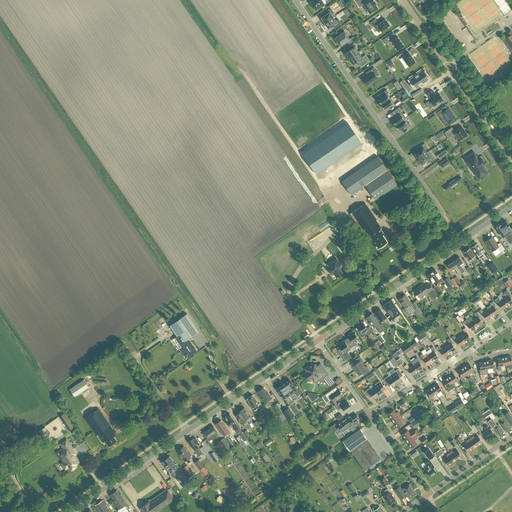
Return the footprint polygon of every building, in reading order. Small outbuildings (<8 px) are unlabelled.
[(313,0),(310,3),(316,10),(324,4),(321,0),(313,0)] [(353,0),(359,8),(363,5),(370,14),(378,8),(375,4),(374,4),(373,2),(371,0),(367,0),(365,1),(364,0),(353,0)] [(321,18),(325,23),(333,17),(331,14),(333,13),(330,8),(324,12),(326,15),(321,18)] [(333,17),(325,23),(328,29),(333,25),(335,28),(341,24),(338,19),(335,21),(333,17)] [(375,18),(370,22),(374,27),(375,27),(379,33),(387,27),(388,27),(391,25),(388,22),(387,22),(385,19),(381,22),(379,23),(379,24),(375,18)] [(367,33),(370,31),(365,24),(362,26),(367,33)] [(350,39),(344,31),(335,38),(340,46),(347,41),(349,44),(355,39),(353,36),(350,39)] [(403,45),(397,36),(396,36),(394,38),(391,34),(382,40),(385,44),(390,40),(397,50),(403,45)] [(349,58),(349,59),(358,52),(355,47),(356,46),(354,43),(348,47),(350,50),(345,53),(347,56),(348,56),(349,58)] [(362,57),(358,52),(349,59),(350,58),(351,60),(350,61),(353,64),(358,60),(360,64),(366,60),(363,56),(362,57)] [(403,52),(398,56),(400,59),(403,57),(409,65),(409,66),(410,66),(410,65),(415,62),(416,61),(415,61),(409,52),(405,55),(403,52)] [(368,71),(369,74),(363,78),(367,85),(377,78),(375,75),(378,73),(374,67),(368,71)] [(422,70),(409,79),(411,82),(413,81),(416,85),(421,82),(423,84),(429,80),(422,70)] [(421,88),(412,95),(414,98),(423,91),(421,88)] [(383,95),(377,99),(381,104),(390,98),(387,93),(388,92),(386,90),(381,93),(383,95)] [(438,93),(436,95),(433,90),(427,94),(430,98),(430,99),(429,100),(433,107),(443,100),(438,93)] [(390,98),(381,104),(384,109),(394,103),(390,98)] [(442,109),(437,112),(442,120),(444,118),(447,122),(455,117),(449,108),(444,111),(442,109)] [(397,116),(392,120),(392,121),(391,121),(393,124),(394,124),(395,125),(405,119),(406,118),(401,110),(396,114),(397,116)] [(405,119),(395,125),(398,130),(404,126),(406,128),(411,125),(409,123),(408,123),(405,119)] [(349,122),(304,152),(317,173),(363,143),(349,122)] [(454,131),(452,128),(452,127),(444,132),(449,140),(455,136),(458,142),(468,135),(461,126),(454,131)] [(418,158),(426,152),(425,150),(428,148),(424,143),(419,147),(420,149),(415,153),(418,158)] [(418,158),(421,163),(427,159),(429,162),(435,158),(429,150),(426,152),(418,158)] [(474,173),(475,173),(478,177),(480,177),(483,174),(484,175),(485,175),(487,173),(487,172),(483,165),(485,164),(481,158),(479,160),(473,152),(465,158),(471,166),(470,166),(471,166),(470,168),(471,169),(472,170),(474,173)] [(351,195),(365,186),(375,200),(397,186),(387,171),(378,157),(341,181),(351,195)] [(447,158),(439,163),(442,167),(450,162),(447,158)] [(349,213),(366,239),(369,236),(377,248),(386,241),(382,234),(384,233),(380,228),(381,227),(366,203),(349,213)] [(505,236),(509,242),(511,240),(511,228),(511,229),(506,221),(501,225),(501,224),(500,224),(499,224),(497,225),(497,227),(496,227),(503,238),(505,236)] [(492,251),(497,248),(500,252),(505,249),(500,243),(497,245),(492,237),(485,242),(492,251)] [(474,246),(472,247),(476,254),(477,254),(480,258),(484,255),(481,251),(482,251),(477,244),(476,244),(474,245),(474,246)] [(468,259),(468,260),(470,263),(472,261),(474,264),(478,262),(474,256),(469,249),(467,251),(466,251),(465,251),(465,252),(464,253),(466,255),(465,256),(466,257),(466,258),(467,259),(468,259)] [(457,266),(461,273),(464,271),(459,265),(463,262),(459,257),(453,261),(457,266)] [(331,274),(333,273),(336,277),(342,273),(337,266),(340,264),(336,258),(329,263),(331,266),(327,268),(331,274)] [(453,261),(447,266),(451,271),(454,268),(459,275),(461,273),(457,266),(453,261)] [(498,269),(493,262),(487,266),(492,273),(498,269)] [(472,270),(473,272),(476,277),(480,274),(475,268),(472,270)] [(434,288),(438,293),(441,290),(438,285),(443,281),(435,270),(428,275),(436,287),(434,288)] [(448,277),(444,280),(447,284),(444,286),(446,288),(453,284),(448,277)] [(457,284),(460,288),(465,284),(462,280),(457,284)] [(427,292),(433,300),(438,296),(429,283),(425,286),(424,283),(420,286),(421,286),(415,290),(420,298),(427,292)] [(507,297),(503,300),(508,306),(511,302),(511,299),(510,297),(511,296),(507,291),(504,293),(507,297)] [(407,306),(408,309),(413,305),(415,307),(417,306),(414,301),(411,303),(404,294),(398,299),(405,308),(407,306)] [(480,300),(477,296),(471,300),(474,304),(480,300)] [(498,297),(495,300),(498,305),(499,304),(502,309),(508,306),(503,300),(501,301),(498,297)] [(400,313),(391,300),(383,305),(385,308),(385,309),(389,316),(387,317),(389,321),(400,313)] [(488,310),(492,316),(498,312),(494,307),(495,306),(492,302),(490,303),(492,307),(488,310)] [(386,317),(380,309),(374,313),(380,321),(386,317)] [(483,315),(487,320),(492,316),(488,310),(484,313),(481,309),(479,311),(482,316),(483,315)] [(473,321),(477,327),(483,323),(479,318),(480,317),(477,312),(475,314),(477,318),(473,321)] [(187,313),(169,325),(177,336),(171,340),(173,339),(176,344),(178,343),(182,349),(180,350),(185,358),(187,356),(189,358),(193,355),(194,354),(193,353),(197,351),(189,338),(199,331),(187,313)] [(372,313),(366,317),(373,326),(375,325),(380,333),(384,330),(379,322),(379,323),(372,313)] [(468,325),(471,330),(477,327),(473,321),(469,323),(466,320),(464,322),(467,326),(468,325)] [(368,330),(362,322),(358,324),(359,325),(357,326),(360,330),(357,332),(361,338),(366,334),(365,332),(368,330)] [(461,336),(465,342),(471,338),(467,333),(468,333),(465,328),(463,329),(465,333),(461,336)] [(352,331),(349,334),(350,334),(348,335),(350,338),(344,342),(343,341),(340,343),(340,344),(339,345),(342,349),(339,351),(345,361),(351,357),(347,351),(350,349),(347,345),(352,341),(354,344),(359,340),(353,331),(352,331)] [(424,332),(417,337),(420,342),(427,337),(424,332)] [(456,341),(459,346),(465,342),(461,336),(457,339),(454,336),(452,337),(455,342),(456,341)] [(414,338),(409,342),(412,348),(418,344),(414,338)] [(446,347),(450,353),(455,349),(452,344),(453,343),(450,338),(447,340),(450,344),(446,347)] [(401,348),(405,354),(412,349),(408,343),(401,348)] [(419,354),(424,351),(419,343),(414,347),(419,354)] [(429,355),(433,361),(438,357),(435,352),(436,351),(433,346),(430,348),(433,352),(429,355)] [(441,352),(444,357),(450,353),(446,347),(441,350),(439,346),(436,348),(440,352),(441,352)] [(424,360),(427,365),(433,361),(429,355),(424,358),(422,354),(419,356),(423,360),(424,360)] [(355,371),(363,365),(362,363),(363,361),(360,356),(354,360),(356,363),(352,366),(353,367),(353,368),(355,371)] [(413,365),(417,371),(423,368),(419,362),(421,362),(417,357),(411,361),(413,365),(417,362),(417,363),(413,365)] [(497,365),(498,370),(501,370),(500,366),(505,364),(504,357),(497,359),(498,365),(497,365)] [(486,361),(487,368),(492,367),(493,372),(496,371),(495,365),(494,366),(492,360),(486,361)] [(487,368),(486,361),(479,362),(480,368),(479,369),(480,374),(488,373),(487,368)] [(323,381),(324,379),(329,386),(334,382),(328,375),(326,376),(325,374),(327,373),(321,364),(318,367),(316,364),(315,365),(313,365),(312,364),(306,368),(306,370),(307,372),(301,376),(303,379),(305,383),(309,380),(310,379),(309,379),(310,376),(313,377),(315,379),(318,376),(321,380),(323,381)] [(463,367),(467,373),(472,371),(474,374),(477,373),(473,368),(472,369),(469,364),(463,367)] [(363,372),(365,375),(370,371),(367,366),(365,367),(363,365),(355,371),(357,374),(358,374),(359,375),(363,372)] [(408,370),(412,375),(417,371),(413,365),(409,368),(406,365),(404,367),(407,371),(408,370)] [(460,377),(463,382),(465,380),(463,376),(467,373),(463,367),(458,371),(461,376),(460,377)] [(389,371),(398,384),(401,382),(401,381),(402,381),(399,376),(402,374),(398,369),(395,371),(393,368),(389,371)] [(390,383),(393,387),(394,386),(395,386),(398,384),(389,371),(391,376),(390,377),(388,375),(383,379),(387,385),(390,383)] [(448,377),(452,384),(456,381),(459,385),(461,383),(458,378),(457,379),(453,374),(448,377)] [(495,378),(490,380),(491,384),(500,382),(498,374),(494,375),(495,378)] [(444,387),(447,392),(450,390),(448,386),(452,384),(448,377),(442,381),(445,386),(444,387)] [(83,379),(70,389),(74,396),(88,387),(83,379)] [(284,383),(284,382),(281,384),(281,385),(276,388),(284,398),(287,396),(288,397),(289,397),(293,395),(293,393),(293,392),(296,396),(303,392),(297,384),(294,387),(289,379),(284,383)] [(373,387),(379,396),(383,394),(382,393),(383,392),(381,388),(384,386),(380,381),(374,384),(375,386),(373,387)] [(432,387),(436,394),(440,391),(443,395),(445,393),(442,388),(441,389),(438,384),(432,387)] [(497,394),(501,391),(497,385),(493,388),(497,394)] [(257,392),(265,403),(272,398),(268,392),(267,393),(263,387),(257,392)] [(371,395),(374,399),(376,398),(379,396),(373,387),(371,389),(370,387),(365,391),(369,397),(371,395)] [(428,397),(431,402),(434,400),(432,396),(436,394),(432,387),(426,391),(430,396),(428,397)] [(332,394),(330,392),(332,391),(332,390),(322,397),(326,403),(329,401),(333,406),(337,403),(335,401),(343,395),(339,389),(332,394)] [(312,402),(320,397),(316,391),(309,395),(312,402)] [(507,392),(501,397),(504,401),(510,396),(507,392)] [(249,404),(252,409),(258,405),(259,406),(260,405),(253,395),(246,399),(250,404),(249,404)] [(397,403),(400,407),(405,404),(402,399),(397,403)] [(461,399),(455,403),(458,409),(465,405),(461,399)] [(335,405),(339,411),(342,408),(344,410),(350,406),(347,401),(341,404),(339,402),(335,405)] [(275,404),(272,406),(278,415),(281,412),(275,404)] [(454,404),(447,408),(450,413),(457,409),(454,404)] [(240,412),(248,422),(251,420),(249,417),(250,416),(249,413),(248,414),(244,408),(239,411),(240,412)] [(253,411),(258,419),(264,415),(262,412),(261,413),(258,408),(253,411)] [(294,416),(288,408),(282,412),(288,420),(294,416)] [(99,409),(85,419),(103,442),(105,440),(109,446),(116,440),(112,435),(116,432),(99,409)] [(482,413),(485,418),(488,415),(491,419),(494,417),(489,409),(482,413)] [(388,414),(393,421),(400,415),(398,412),(396,413),(393,410),(388,414)] [(245,426),(247,429),(250,427),(247,422),(248,422),(240,412),(235,415),(239,421),(239,422),(241,424),(243,423),(245,426)] [(341,429),(342,431),(352,424),(354,427),(360,423),(358,420),(359,419),(356,413),(351,417),(349,415),(337,423),(338,426),(336,427),(339,430),(341,429)] [(226,418),(225,419),(227,422),(227,423),(227,424),(227,425),(229,425),(229,426),(231,424),(235,430),(238,435),(242,432),(239,427),(238,428),(234,422),(235,422),(229,414),(228,414),(226,415),(226,416),(225,416),(226,418)] [(393,421),(397,428),(403,424),(401,420),(403,419),(400,415),(393,421)] [(509,428),(510,428),(503,417),(500,419),(502,422),(501,423),(507,432),(510,430),(509,428)] [(411,424),(414,428),(421,423),(419,419),(411,424)] [(504,432),(498,424),(496,426),(492,419),(487,422),(492,429),(494,428),(500,437),(503,434),(502,433),(504,432)] [(215,424),(216,424),(224,436),(230,432),(224,424),(224,425),(221,421),(221,420),(215,424)] [(213,426),(203,432),(209,440),(211,439),(213,440),(217,437),(214,433),(217,431),(213,426)] [(487,426),(484,428),(487,431),(484,433),(487,438),(493,434),(490,429),(489,429),(487,426)] [(350,451),(351,451),(364,470),(381,459),(360,429),(343,441),(350,451)] [(402,434),(407,441),(414,436),(418,433),(415,429),(410,433),(407,430),(402,434)] [(225,438),(227,441),(228,443),(230,445),(233,442),(229,436),(225,438)] [(407,441),(411,448),(417,444),(415,441),(417,439),(414,436),(407,441)] [(473,436),(469,438),(475,446),(482,441),(478,436),(474,438),(473,436)] [(193,438),(188,442),(194,450),(194,449),(198,456),(203,453),(198,446),(198,445),(200,444),(195,438),(194,439),(193,438)] [(233,451),(224,438),(219,441),(228,454),(233,451)] [(475,446),(469,438),(466,441),(467,443),(464,445),(468,451),(475,446)] [(72,469),(76,466),(75,464),(79,462),(72,451),(73,449),(66,439),(60,444),(66,451),(59,456),(63,462),(62,463),(65,469),(69,466),(72,469)] [(457,444),(454,440),(449,444),(452,448),(457,444)] [(179,455),(184,462),(191,457),(184,446),(177,451),(180,454),(179,455)] [(429,448),(424,452),(429,459),(434,456),(429,448)] [(449,453),(454,460),(461,456),(457,450),(453,453),(452,451),(449,453)] [(209,455),(213,463),(220,459),(215,451),(209,455)] [(443,460),(447,465),(454,460),(449,453),(446,455),(447,457),(443,460)] [(261,458),(264,463),(269,460),(265,455),(261,458)] [(171,472),(174,476),(177,474),(175,469),(179,466),(176,463),(175,464),(169,456),(162,462),(170,473),(171,472)] [(328,460),(335,469),(339,465),(333,457),(328,460)] [(195,462),(199,469),(203,466),(199,459),(195,462)] [(426,470),(430,476),(436,472),(433,467),(434,466),(430,461),(426,464),(429,468),(426,470)] [(275,478),(278,482),(284,477),(282,473),(275,478)] [(379,480),(383,486),(388,483),(384,476),(379,480)] [(228,483),(233,490),(238,487),(233,480),(228,483)] [(352,493),(357,490),(353,482),(348,485),(352,493)] [(399,486),(395,489),(394,490),(400,498),(405,494),(407,493),(410,498),(416,494),(414,490),(410,484),(403,488),(404,489),(402,490),(399,486)] [(140,508),(143,511),(154,511),(174,499),(167,489),(140,508)] [(385,500),(389,505),(395,500),(387,489),(384,491),(386,494),(382,496),(384,500),(385,500)] [(113,500),(119,509),(118,509),(119,511),(130,511),(125,505),(127,503),(121,494),(120,495),(117,490),(110,495),(113,499),(113,500)] [(110,511),(102,500),(95,505),(99,511),(110,511)]
